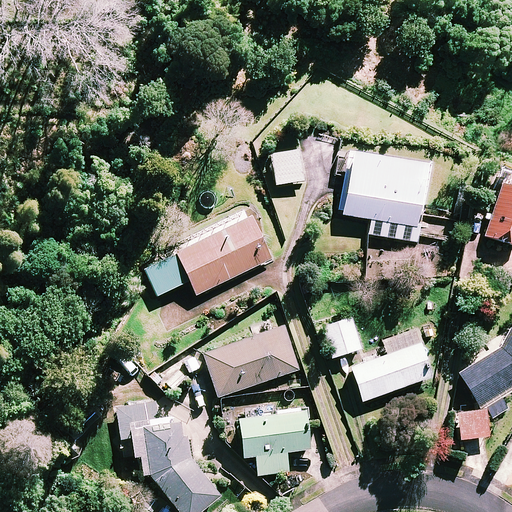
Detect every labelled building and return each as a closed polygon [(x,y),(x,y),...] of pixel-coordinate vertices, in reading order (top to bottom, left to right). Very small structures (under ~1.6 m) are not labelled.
[(304,182),(300,151),(271,155),(275,186),(304,182)] [(368,235),(418,243),(420,226),(416,225),(425,166),(350,155),(341,216),(370,220),(368,235)] [(511,175),(502,173),(484,237),(511,244),(511,175)] [(271,260),(251,218),(146,269),(159,296),(189,282),(196,297),(271,260)] [(457,226),(424,220),(421,235),(454,241),(457,226)] [(443,245),(420,242),(416,275),(439,278),(443,245)] [(367,282),(412,286),(416,249),(370,245),(367,282)] [(361,350),(351,319),(322,329),(331,359),(361,350)] [(496,347),(455,373),(475,408),(481,404),(490,420),(509,409),(502,397),(511,391),(511,328),(508,326),(496,347)] [(294,373),(280,329),(202,355),(217,398),(294,373)] [(431,378),(414,332),(382,343),(386,357),(350,369),(362,402),(431,378)] [(156,403),(116,409),(122,460),(138,458),(141,478),(149,477),(176,511),(202,511),(220,497),(188,460),(185,438),(181,439),(179,424),(169,425),(168,420),(158,421),(156,403)] [(483,409),(453,412),(455,442),(486,439),(483,409)] [(310,451),(305,412),(237,420),(242,459),(255,457),(257,476),(288,473),(286,453),(310,451)]
